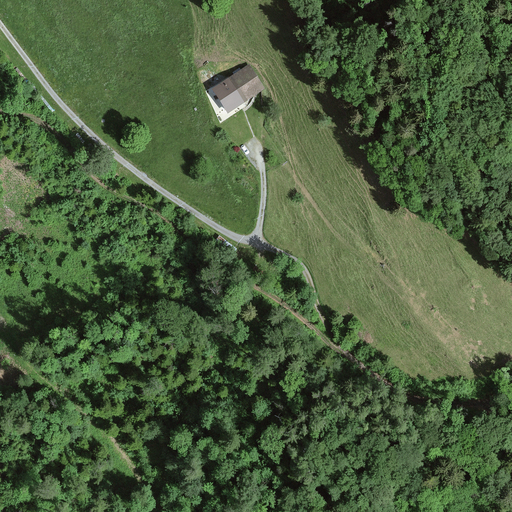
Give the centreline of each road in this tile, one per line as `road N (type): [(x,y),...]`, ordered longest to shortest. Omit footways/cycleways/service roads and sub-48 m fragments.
road 1 (track): [(342,351),(295,257),(227,232),(104,148),(0,23)]
road 2 (track): [(342,351),(233,275),(155,206),(108,185),(38,121),(0,110)]
road 3 (track): [(511,395),(475,403),(411,396),(342,351)]
